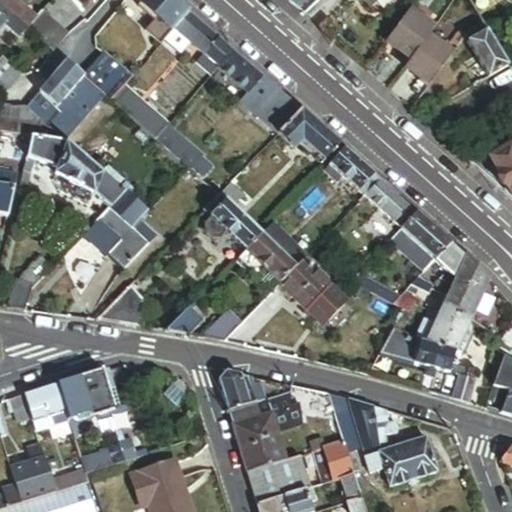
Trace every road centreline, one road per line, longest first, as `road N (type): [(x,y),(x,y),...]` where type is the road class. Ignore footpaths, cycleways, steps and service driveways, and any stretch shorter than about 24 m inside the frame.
road 1 (tertiary): [(225,0),(511,259)]
road 2 (residential): [(190,353),(468,423)]
road 3 (residential): [(190,353),(240,511)]
